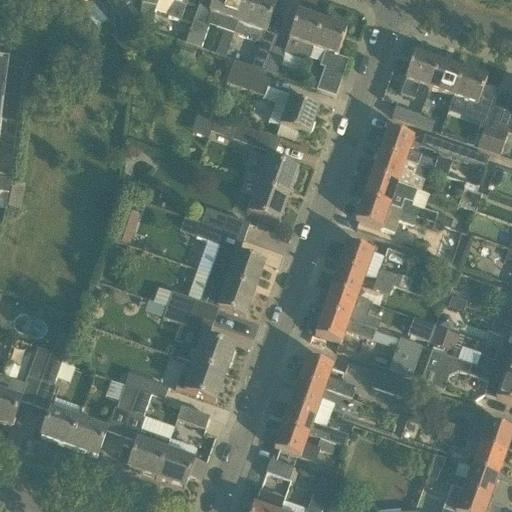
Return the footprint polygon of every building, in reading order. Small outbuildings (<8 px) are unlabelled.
[(135,58),(137,39),(105,0),(75,0),(84,11),(93,5),(107,23),(116,34),(111,38),(130,62),(135,58)] [(139,20),(128,7),(122,0),(105,0),(137,39),(138,28),(139,20)] [(154,13),(168,17),(167,19),(179,23),(185,8),(185,9),(188,0),(154,0),(154,7),(154,13)] [(214,0),(209,15),(219,19),(216,30),(232,35),(244,0),(214,0)] [(260,45),(251,70),(264,74),(272,50),(277,38),(266,34),(275,7),(253,0),(244,0),(232,35),(260,45)] [(140,5),(139,20),(138,28),(152,34),(154,13),(154,7),(140,5)] [(311,51),(312,51),(321,24),(297,15),(288,43),(284,54),(283,56),(306,64),(311,51)] [(208,29),(193,24),(185,46),(200,51),(208,29)] [(324,55),(319,69),(342,77),(348,62),(337,58),(346,32),(321,24),(312,51),(324,55)] [(0,46),(24,50),(27,34),(0,30),(0,46)] [(272,50),(264,74),(271,77),(276,78),(283,56),(284,54),(272,50)] [(429,91),(438,65),(414,56),(400,97),(413,101),(418,87),(429,91)] [(267,125),(278,129),(309,139),(318,111),(288,101),(289,98),(267,90),(271,77),(264,74),(251,70),(234,64),(233,66),(229,64),(222,82),(227,84),(226,86),(264,99),(263,102),(274,106),(267,125)] [(429,91),(453,100),(462,73),(438,65),(429,91)] [(453,100),(475,107),(477,108),(486,82),(462,73),(453,100)] [(420,118),(395,109),(391,121),(416,129),(420,118)] [(487,155),(499,159),(511,122),(511,116),(502,113),(495,133),(487,155)] [(420,118),(416,129),(431,135),(435,125),(420,118)] [(258,136),(221,123),(215,121),(210,134),(253,150),(258,136)] [(476,151),(487,155),(495,133),(484,129),(476,151)] [(387,131),(379,155),(406,164),(417,168),(432,174),(435,164),(409,155),(414,141),(387,131)] [(433,155),(484,172),(488,160),(437,142),(433,155)] [(379,155),(371,176),(398,186),(406,164),(379,155)] [(246,174),(243,185),(287,199),(297,174),(265,163),(260,178),(246,174)] [(429,184),(432,174),(417,168),(413,178),(429,184)] [(371,176),(363,201),(389,210),(401,214),(416,219),(446,230),(458,235),(466,237),(469,228),(437,217),(419,211),(419,209),(413,207),(418,193),(398,186),(371,176)] [(0,194),(8,195),(11,181),(0,179),(0,194)] [(141,204),(142,188),(123,185),(121,197),(141,204)] [(278,226),(287,199),(243,185),(239,195),(252,200),(247,215),(278,226)] [(117,197),(101,191),(93,211),(110,217),(117,197)] [(389,210),(363,201),(355,223),(381,232),(389,210)] [(206,212),(205,216),(201,227),(223,235),(228,220),(206,212)] [(413,229),(416,219),(401,214),(397,223),(413,229)] [(134,232),(118,227),(113,241),(129,246),(134,232)] [(223,235),(201,227),(196,240),(218,248),(220,250),(238,256),(243,242),(223,235)] [(347,246),(339,269),(365,278),(373,255),(347,246)] [(264,266),(238,256),(220,250),(210,278),(254,293),(264,266)] [(339,269),(331,291),(357,300),(365,278),(339,269)] [(379,272),(376,282),(391,288),(395,278),(379,272)] [(254,293),(210,278),(200,305),(172,295),(166,310),(212,326),(218,311),(245,320),(254,293)] [(391,288),(376,282),(372,292),(388,297),(391,288)] [(357,300),(331,291),(323,313),(349,323),(357,300)] [(193,367),(224,378),(234,350),(207,341),(212,326),(166,310),(162,321),(189,330),(187,336),(195,338),(191,349),(198,352),(193,367)] [(349,323),(323,313),(314,338),(340,347),(345,334),(371,344),(375,332),(360,327),(349,323)] [(434,329),(413,322),(408,337),(428,345),(434,329)] [(511,356),(511,330),(504,328),(492,324),(489,334),(504,339),(499,352),(511,356)] [(452,354),(458,338),(435,330),(429,346),(452,354)] [(423,349),(409,344),(400,341),(388,372),(412,381),(423,349)] [(27,379),(39,384),(49,355),(37,351),(27,379)] [(511,381),(511,356),(499,352),(498,352),(493,364),(479,359),(476,369),(511,381)] [(464,366),(431,354),(420,386),(443,394),(448,378),(458,374),(488,385),(483,398),(496,402),(495,403),(511,408),(511,381),(476,369),(464,365),(464,366)] [(63,360),(49,355),(39,384),(53,389),(63,360)] [(306,360),(298,384),(351,402),(352,403),(356,390),(329,381),(333,369),(306,360)] [(224,378),(193,367),(188,380),(180,377),(175,391),(215,405),(224,378)] [(376,375),(371,391),(404,401),(409,386),(376,375)] [(124,389),(137,394),(150,398),(162,402),(163,403),(168,391),(128,377),(124,389)] [(26,387),(16,384),(0,378),(0,379),(0,425),(11,430),(21,402),(26,387)] [(351,402),(298,384),(290,406),(316,415),(321,403),(347,412),(351,402)] [(116,412),(129,416),(137,394),(124,389),(116,412)] [(137,394),(129,416),(142,421),(150,398),(137,394)] [(40,440),(69,450),(78,422),(77,422),(81,411),(53,401),(40,440)] [(308,438),(319,442),(320,442),(335,447),(344,450),(348,439),(312,426),(316,415),(290,406),(282,428),(308,438)] [(209,420),(190,413),(181,409),(176,422),(182,425),(204,433),(209,420)] [(511,437),(511,433),(487,424),(472,419),(468,432),(439,422),(436,432),(438,433),(505,456),(511,437)] [(78,422),(69,450),(97,460),(106,432),(78,422)] [(305,448),(308,438),(282,428),(274,452),(300,461),(314,465),(319,452),(316,452),(315,451),(305,448)] [(140,433),(139,436),(127,471),(155,481),(165,453),(168,443),(140,433)] [(497,479),(505,456),(438,433),(435,443),(463,453),(475,458),(471,470),(497,479)] [(316,452),(319,452),(331,457),(335,447),(320,442),(316,452)] [(165,453),(155,481),(184,491),(188,480),(200,484),(206,468),(165,453)] [(443,462),(440,461),(434,459),(430,470),(439,474),(443,462)] [(266,476),(289,484),(293,471),(270,463),(266,476)] [(439,474),(436,483),(489,502),(497,479),(471,470),(466,483),(439,474)] [(485,511),(489,502),(436,483),(426,480),(423,490),(447,498),(446,501),(459,505),(456,511),(485,511)] [(322,511),(330,492),(329,491),(316,487),(308,510),(312,511),(322,511)] [(280,511),(284,502),(260,493),(259,493),(252,511),(280,511)]
